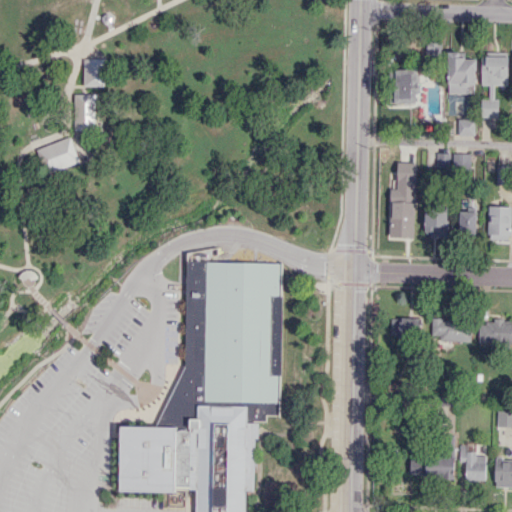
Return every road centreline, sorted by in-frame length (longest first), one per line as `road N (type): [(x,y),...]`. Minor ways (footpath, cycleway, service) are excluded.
road 1 (residential): [(351,270),(221,232),(164,253),(37,407),(0,476)]
road 2 (tertiary): [(351,270),(359,0)]
road 3 (tertiary): [(351,270),(349,511)]
road 4 (tertiary): [(511,275),(351,270)]
road 5 (residential): [(511,14),(359,9)]
